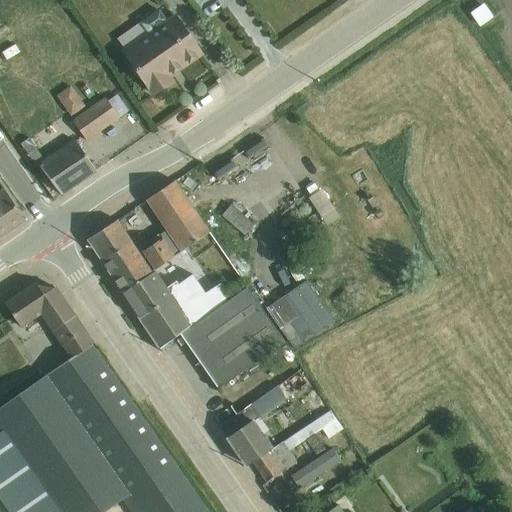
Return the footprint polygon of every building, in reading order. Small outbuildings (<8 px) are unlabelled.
[(483,7),(472,14),(480,25),(491,18),(483,7)] [(148,34),(123,52),(153,95),(171,82),(168,78),(201,55),(174,16),(167,21),(159,11),(141,24),(148,34)] [(71,87),(56,97),(70,118),(85,107),(71,87)] [(107,101),(119,119),(128,112),(116,95),(107,101)] [(119,119),(107,101),(105,98),(72,121),(86,142),(119,119)] [(74,141),(39,166),(61,196),(96,172),(74,141)] [(263,161),(249,169),(256,181),(270,172),(263,161)] [(123,293),(155,271),(209,234),(175,182),(146,202),(165,230),(136,250),(117,221),(87,240),(123,293)] [(0,237),(24,221),(7,194),(0,198),(0,237)] [(231,206),(222,217),(244,236),(253,225),(231,206)] [(315,213),(286,232),(297,247),(325,228),(315,213)] [(155,271),(123,293),(160,350),(180,335),(190,329),(231,300),(221,284),(206,294),(193,276),(179,286),(176,282),(171,285),(174,290),(170,293),(155,271)] [(63,349),(84,331),(54,288),(44,296),(36,284),(5,305),(22,329),(40,316),(63,349)] [(190,329),(180,335),(218,390),(283,343),(247,288),(231,300),(190,329)] [(71,360),(92,346),(93,345),(84,331),(63,349),(71,360)] [(207,511),(92,346),(71,360),(0,408),(0,428),(1,430),(0,431),(0,500),(8,511),(106,511),(121,502),(127,511),(207,511)] [(269,395),(276,405),(310,382),(303,372),(299,375),(298,373),(288,380),(289,381),(269,395)] [(252,407),(260,417),(276,405),(269,395),(252,407)] [(260,417),(252,407),(252,406),(219,427),(246,467),(252,463),(279,445),(260,417)] [(279,445),(252,463),(267,483),(296,463),(289,452),(306,441),(315,455),(325,449),(315,435),(323,430),(329,440),(343,430),(330,411),(279,445)] [(326,472),(343,461),(334,448),(297,473),(305,485),(326,472)] [(343,461),(326,472),(332,481),(349,470),(343,461)]
